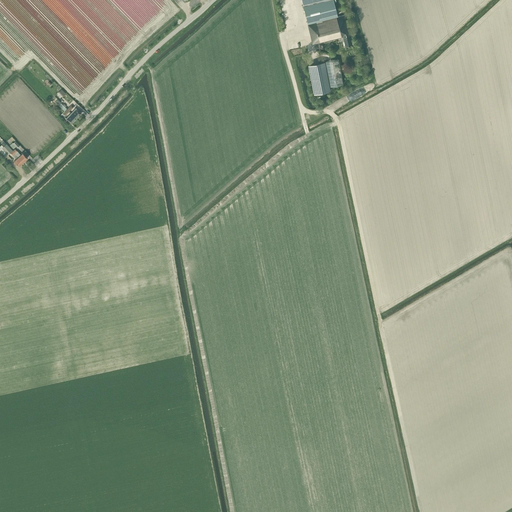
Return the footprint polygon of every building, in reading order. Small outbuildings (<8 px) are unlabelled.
[(316,22),(317,21),(318,21),(322,20),(322,19),(337,15),(333,0),(321,0),(303,5),(305,13),(307,23),(316,21),(316,22)] [(313,44),(343,37),(345,46),(351,44),(344,15),(322,20),(318,21),(317,21),(316,22),(308,24),(313,44)] [(330,86),(343,84),(338,59),(325,61),(330,86)] [(330,91),(324,61),(308,65),(314,94),(330,91)] [(71,113),(76,118),(81,113),(76,108),(71,113)] [(66,118),(71,123),(76,118),(71,113),(66,118)] [(16,146),(17,148),(20,145),(15,141),(13,143),(12,142),(9,145),(11,147),(13,149),(16,146)] [(13,155),(15,153),(13,151),(6,144),(3,147),(1,145),(0,145),(0,151),(5,156),(7,154),(8,155),(11,153),(13,155)] [(13,151),(15,153),(23,162),(27,158),(23,153),(20,155),(17,151),(15,149),(13,151)] [(23,162),(18,157),(15,153),(13,155),(16,159),(14,160),(19,166),(23,162)]
